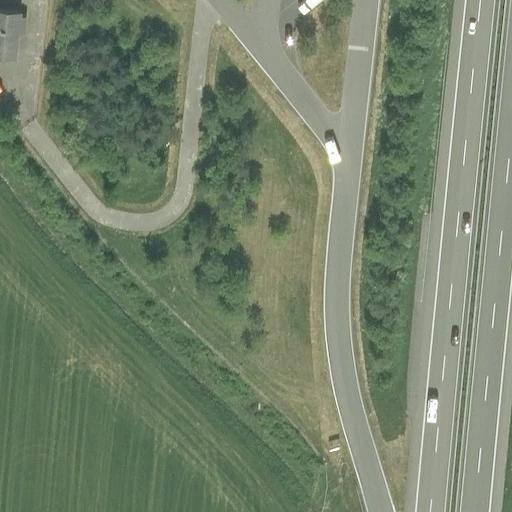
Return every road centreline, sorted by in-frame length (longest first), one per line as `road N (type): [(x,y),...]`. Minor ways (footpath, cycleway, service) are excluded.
road 1 (motorway): [(479,0),(430,511)]
road 2 (motorway): [(475,511),(511,146)]
